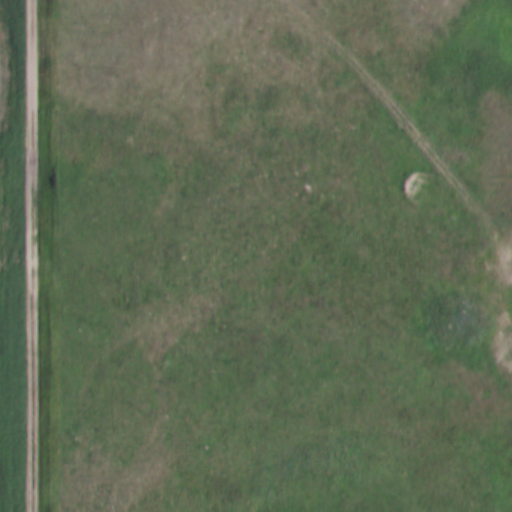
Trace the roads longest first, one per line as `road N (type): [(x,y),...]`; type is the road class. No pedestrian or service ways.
road 1 (track): [(35,511),(33,0)]
road 2 (track): [(289,0),(437,149),(511,254)]
